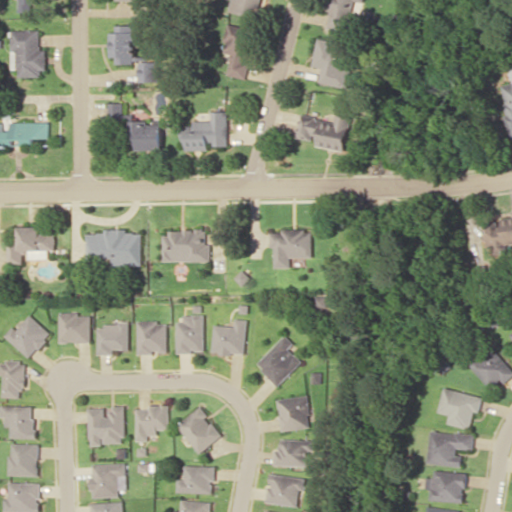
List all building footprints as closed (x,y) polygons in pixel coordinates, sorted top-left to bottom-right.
[(19,0),(20,11),(33,11),(33,3),(39,3),(38,0),(19,0)] [(232,0),(230,12),(259,17),(262,0),(232,0)] [(332,0),(329,28),(353,32),(355,16),(362,17),(364,0),(332,0)] [(248,78),(251,63),(244,62),(245,54),(249,55),(254,28),(229,23),(224,52),(232,54),(228,74),(248,78)] [(136,24),(117,25),(117,31),(111,32),(112,56),(117,56),(118,63),(137,63),(136,24)] [(46,75),(45,48),(41,48),(40,29),(11,29),(12,69),(18,68),(18,76),(46,75)] [(319,81),(349,88),(353,69),(341,66),(346,43),(319,37),(313,66),(322,68),(319,81)] [(141,82),(160,81),(160,60),(140,61),(141,82)] [(511,81),(508,83),(503,83),(503,94),(506,107),(505,111),(506,113),(505,125),(511,126),(511,131),(511,81)] [(124,102),(109,102),(109,116),(124,116),(124,102)] [(230,110),(213,111),(213,120),(194,120),(195,125),(185,125),(185,149),(211,149),(211,146),(230,145),(230,110)] [(353,116),(338,114),(337,120),(302,115),(298,137),(317,140),(316,145),(348,150),(353,116)] [(51,122),(11,121),(11,130),(4,130),(4,122),(0,121),(0,137),(1,138),(1,145),(35,145),(35,137),(51,138),(51,122)] [(20,226),(20,243),(8,243),(9,262),(27,262),(26,258),(50,258),(50,249),(57,249),(57,234),(42,234),(42,226),(20,226)] [(213,260),(213,243),(208,243),(208,229),(164,230),(164,261),(213,260)] [(315,256),(315,229),(272,230),(272,247),(276,247),(276,266),(293,266),(293,256),(315,256)] [(144,231),(87,231),(87,260),(114,260),(114,265),(144,265),(144,231)] [(488,264),(474,264),(474,282),(488,282),(488,264)] [(59,313),(60,341),(92,341),(91,312),(59,313)] [(16,329),(13,326),(5,334),(29,357),(52,334),(31,313),(16,329)] [(206,351),(205,313),(183,314),(184,321),(177,321),(177,351),(206,351)] [(247,353),(248,318),(236,318),(235,325),(214,324),(213,352),(247,353)] [(167,320),(137,321),(138,353),(168,352),(167,320)] [(130,348),(129,323),(97,323),(98,353),(113,353),(113,348),(130,348)] [(257,362),(278,386),(304,362),(291,347),(295,343),(287,334),(257,362)] [(511,375),(511,365),(493,346),(472,365),(496,391),(511,375)] [(3,397),(21,397),(21,388),(26,388),(27,361),(0,360),(0,373),(3,374),(3,397)] [(485,396),(446,386),(439,411),(450,414),(448,422),(472,428),(476,411),(481,413),(485,396)] [(279,398),(282,430),(313,427),(309,395),(279,398)] [(35,437),(36,405),(1,404),(1,416),(6,416),(6,425),(11,425),(11,437),(35,437)] [(125,405),(108,405),(108,407),(89,407),(89,444),(125,443),(125,405)] [(169,405),(136,406),(137,440),(149,440),(149,434),(158,434),(158,429),(170,429),(169,405)] [(201,453),(223,434),(200,406),(177,424),(201,453)] [(464,465),(465,450),(475,451),(476,433),(432,430),(429,463),(464,465)] [(312,466),(313,439),(282,438),(282,447),(277,447),(276,464),(312,466)] [(39,475),(40,443),(10,442),(10,474),(39,475)] [(120,496),(119,475),(127,474),(127,462),(91,463),(92,497),(120,496)] [(215,492),(215,465),(185,464),(185,479),(178,479),(178,492),(215,492)] [(431,500),(466,502),(468,472),(436,470),(435,477),(428,476),(427,488),(432,488),(431,500)] [(299,506),(302,489),(306,489),(307,478),(272,472),(267,502),(299,506)] [(4,511),(40,511),(41,482),(9,481),(8,499),(5,499),(4,511)] [(211,511),(212,501),(183,499),(182,511),(211,511)] [(123,511),(123,500),(91,502),(91,511),(123,511)]
